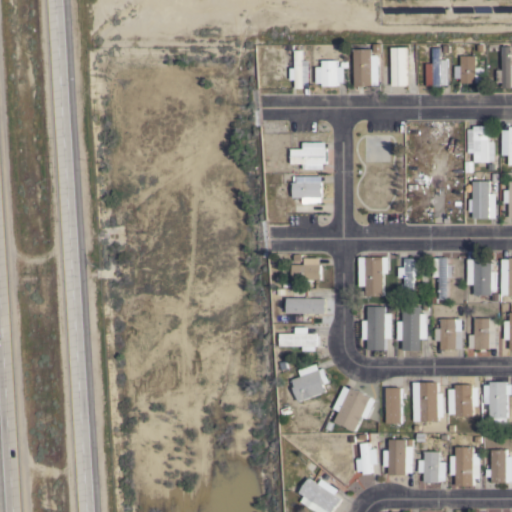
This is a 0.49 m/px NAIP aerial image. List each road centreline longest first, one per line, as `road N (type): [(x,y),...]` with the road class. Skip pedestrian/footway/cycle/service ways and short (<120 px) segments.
road 1 (motorway): [(86,511),(56,0)]
road 2 (track): [(511,31),(351,33),(189,2)]
road 3 (residential): [(511,103),(265,103)]
road 4 (residential): [(340,346),(337,102)]
road 5 (residential): [(511,234),(276,234)]
road 6 (motorway): [(0,305),(12,511)]
road 7 (residential): [(511,368),(359,367),(340,346)]
